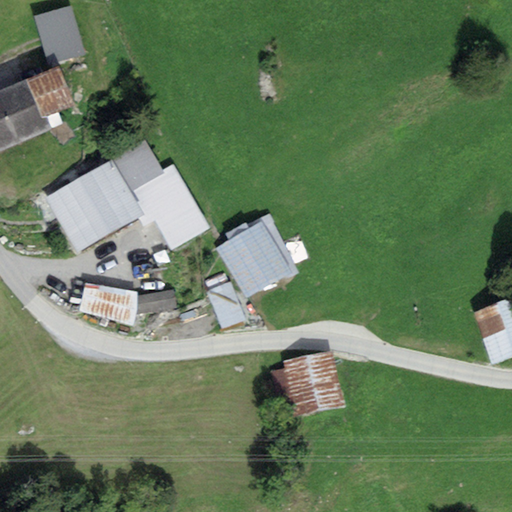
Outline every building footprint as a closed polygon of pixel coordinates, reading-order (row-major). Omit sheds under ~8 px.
[(69,10),(37,19),(49,60),(81,51),(69,10)] [(68,104),(55,72),(29,83),(42,115),(68,104)] [(29,83),(0,94),(0,145),(47,126),(42,115),(29,83)] [(162,176),(144,145),(48,199),(77,249),(150,209),(172,247),(206,228),(173,170),(162,176)] [(261,226),(220,250),(247,296),(288,272),(261,226)] [(136,296),(86,285),(81,309),(131,319),(132,312),(135,298),(136,296)] [(229,286),(210,294),(223,327),(243,319),(229,286)] [(135,298),(132,312),(174,306),(172,293),(135,298)] [(511,305),(477,317),(492,363),(511,356),(511,305)] [(326,355),(285,364),(296,413),(337,403),(326,355)]
